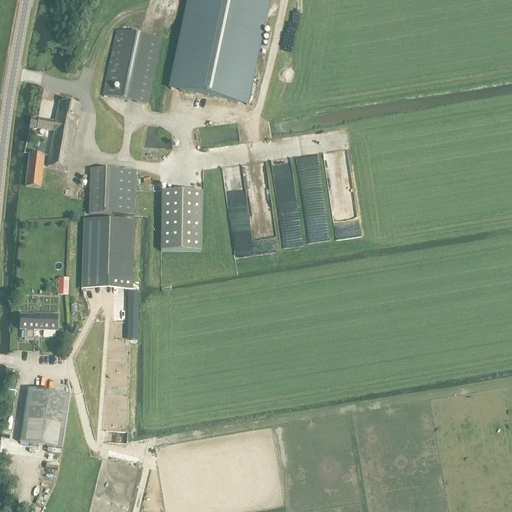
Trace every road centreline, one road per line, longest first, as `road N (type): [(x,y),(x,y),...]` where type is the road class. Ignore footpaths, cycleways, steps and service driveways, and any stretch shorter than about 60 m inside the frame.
road 1 (tertiary): [(26,0),(0,165)]
road 2 (track): [(155,0),(151,12),(113,22),(80,94)]
road 3 (track): [(97,447),(105,320)]
